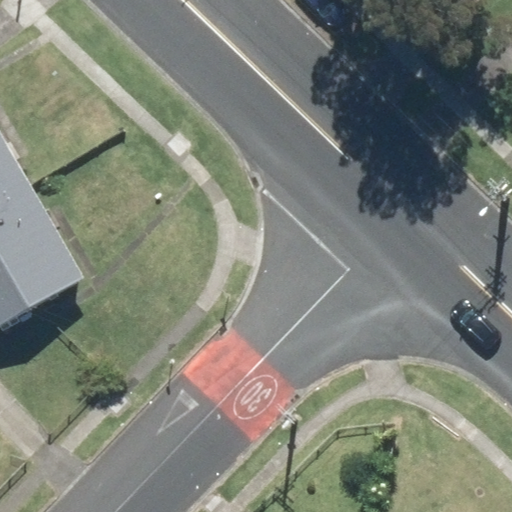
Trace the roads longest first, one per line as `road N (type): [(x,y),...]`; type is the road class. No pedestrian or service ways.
road 1 (residential): [(120,511),(407,214)]
road 2 (secondary): [(407,214),(178,0)]
road 3 (secondary): [(511,315),(407,214)]
